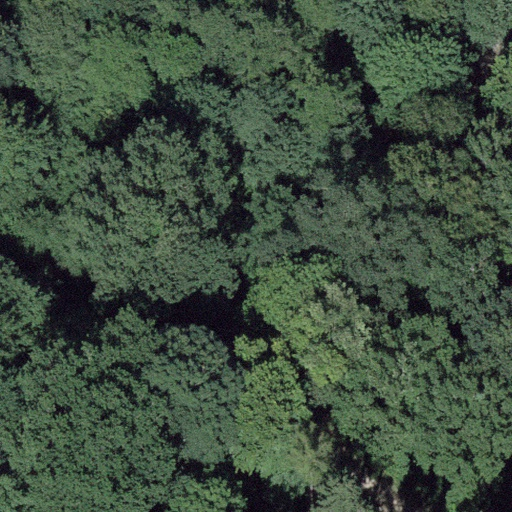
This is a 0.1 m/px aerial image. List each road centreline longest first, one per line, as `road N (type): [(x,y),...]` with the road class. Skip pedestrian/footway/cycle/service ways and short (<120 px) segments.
road 1 (track): [(180,394),(495,0)]
road 2 (track): [(383,511),(180,394),(0,268)]
